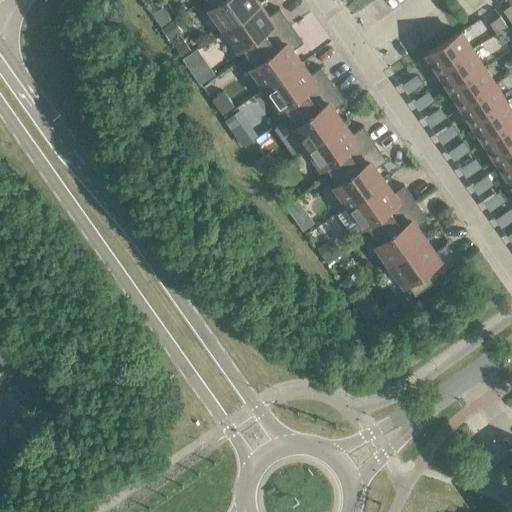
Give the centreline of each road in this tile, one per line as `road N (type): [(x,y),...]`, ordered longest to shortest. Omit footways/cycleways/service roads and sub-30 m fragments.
road 1 (secondary): [(285,451),(0,40)]
road 2 (secondary): [(0,106),(256,469)]
road 3 (residential): [(511,268),(322,0)]
